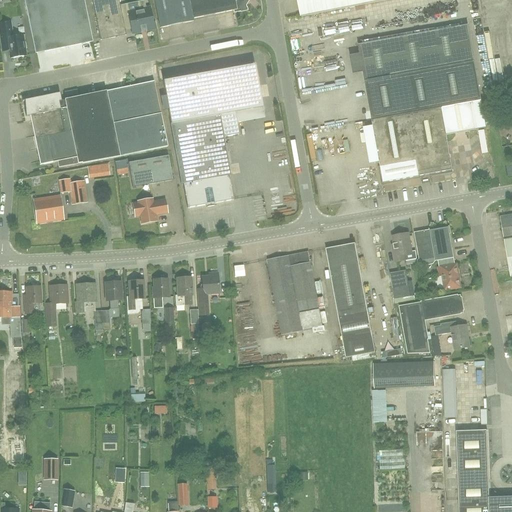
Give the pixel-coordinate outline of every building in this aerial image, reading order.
[(24,0),(25,8),(26,7),(35,54),(92,42),(83,0),(24,0)] [(125,13),(123,5),(119,6),(118,0),(91,0),(100,40),(125,35),(124,29),(128,28),(125,13)] [(125,13),(128,28),(131,28),(132,34),(147,31),(153,30),(152,24),(149,8),(146,9),(145,1),(144,0),(143,0),(137,1),(137,3),(139,10),(128,13),(125,13)] [(192,22),(192,19),(233,11),(233,13),(247,10),(244,0),(153,0),(159,28),(192,22)] [(296,0),(300,18),(330,12),(327,0),(296,0)] [(327,0),(330,12),(390,0),(327,0)] [(494,4),(479,6),(492,82),(511,84),(511,19),(511,18),(504,19),(502,10),(495,12),(494,4)] [(10,23),(0,24),(0,33),(3,52),(9,51),(10,58),(25,56),(22,36),(17,37),(16,35),(15,34),(12,34),(10,23)] [(364,82),(383,184),(452,171),(446,136),(476,130),(458,27),(358,45),(360,54),(350,56),(353,74),(363,72),(364,82)] [(263,108),(255,65),(163,81),(181,184),(183,184),(187,208),(233,200),(228,176),(230,176),(224,137),(239,134),(235,113),(263,108)] [(26,117),(29,116),(34,139),(33,140),(34,148),(36,148),(40,166),(53,163),(57,163),(59,169),(119,157),(167,147),(161,114),(154,82),(61,101),(60,93),(25,101),(26,117)] [(172,181),(168,156),(128,163),(133,188),(172,181)] [(83,182),(71,184),(70,179),(58,181),(60,194),(70,192),(72,204),(86,202),(83,182)] [(356,183),(357,191),(373,189),(372,181),(356,183)] [(265,194),(266,203),(279,201),(278,197),(272,197),(272,193),(265,194)] [(152,200),(150,200),(149,197),(146,196),(142,196),(139,200),(140,202),(132,204),(134,218),(141,217),(142,225),(156,222),(155,216),(167,213),(165,201),(153,203),(152,200)] [(34,201),(37,224),(63,220),(59,197),(34,201)] [(511,215),(500,217),(504,241),(510,277),(511,276),(511,215)] [(437,261),(450,259),(453,259),(448,228),(430,231),(430,230),(414,233),(419,261),(417,261),(418,267),(420,266),(420,267),(438,263),(437,261)] [(415,253),(412,253),(409,234),(400,236),(399,233),(394,234),(394,237),(392,237),(394,249),(393,249),(395,263),(406,261),(405,261),(417,258),(415,253)] [(368,314),(355,244),(326,249),(339,319),(346,358),(375,353),(368,314)] [(268,260),(282,335),(303,332),(299,312),(319,308),(308,252),(288,256),(289,256),(268,260)] [(456,266),(451,267),(450,259),(437,261),(438,263),(439,269),(437,269),(438,276),(442,275),(445,291),(460,288),(456,266)] [(412,281),(408,282),(406,271),(390,274),(394,300),(415,296),(412,281)] [(207,295),(219,294),(218,274),(209,274),(209,277),(202,277),(203,289),(197,289),(199,316),(208,315),(207,295)] [(377,274),(364,275),(365,298),(379,297),(377,274)] [(192,296),(191,278),(177,279),(178,297),(184,296),(184,305),(191,305),(190,296),(192,296)] [(162,298),(168,298),(167,280),(154,280),(155,288),(153,289),(153,298),(154,298),(154,308),(162,308),(162,298)] [(129,282),(130,297),(126,297),(127,315),(137,314),(139,312),(139,310),(142,310),(142,299),(144,299),(144,281),(129,282)] [(84,312),(83,303),(95,303),(97,303),(96,283),(75,284),(75,302),(73,302),(74,312),(84,312)] [(122,300),(120,283),(105,284),(106,301),(110,301),(111,309),(118,308),(118,300),(122,300)] [(55,304),(67,303),(66,284),(48,285),(49,303),(43,303),(45,328),(56,327),(55,304)] [(33,304),(41,303),(40,287),(26,288),(27,295),(24,296),(25,314),(34,313),(33,304)] [(0,318),(2,318),(2,325),(10,326),(11,338),(21,337),(19,317),(20,317),(19,307),(12,307),(12,298),(9,298),(9,293),(0,292),(0,318)] [(461,296),(399,307),(407,355),(430,353),(424,321),(464,314),(461,296)] [(164,308),(165,324),(174,324),(173,308),(164,308)] [(143,332),(150,332),(150,324),(151,324),(150,310),(141,310),(142,325),(143,325),(143,330),(143,332)] [(190,311),(190,325),(191,340),(200,339),(199,324),(198,324),(198,310),(190,311)] [(322,326),(319,310),(300,313),(304,336),(314,334),(313,328),(322,326)] [(103,331),(101,311),(94,312),(95,331),(103,331)] [(101,311),(103,331),(110,330),(109,311),(101,311)] [(22,334),(29,334),(29,320),(21,320),(22,334)] [(458,322),(441,325),(441,326),(434,327),(435,336),(442,335),(452,333),(455,349),(470,347),(467,326),(459,327),(458,322)] [(210,323),(201,324),(202,339),(210,338),(210,323)] [(463,364),(463,378),(471,378),(470,363),(463,364)] [(395,387),(394,364),(373,365),(374,388),(395,387)] [(438,366),(440,417),(451,417),(449,365),(438,366)] [(145,402),(145,392),(135,392),(135,388),(130,389),(130,402),(145,402)] [(154,414),(167,414),(166,406),(154,407),(154,414)] [(511,511),(511,496),(489,497),(488,430),(457,430),(458,511),(511,511)] [(421,448),(437,447),(436,439),(420,440),(421,448)] [(23,462),(23,441),(10,442),(11,463),(23,462)] [(439,478),(438,454),(425,455),(426,479),(439,478)] [(57,459),(43,459),(43,481),(57,481),(57,459)] [(115,469),(115,483),(124,483),(125,469),(115,469)] [(177,485),(178,506),(187,506),(186,484),(177,485)] [(64,490),(61,506),(71,507),(74,492),(64,490)] [(216,498),(215,498),(215,490),(209,490),(209,498),(208,498),(208,508),(216,508),(216,498)] [(120,509),(129,509),(129,499),(120,499),(120,509)] [(178,511),(178,501),(168,502),(168,511),(178,511)] [(42,511),(33,511),(32,511),(48,511),(50,504),(43,503),(42,511)]
